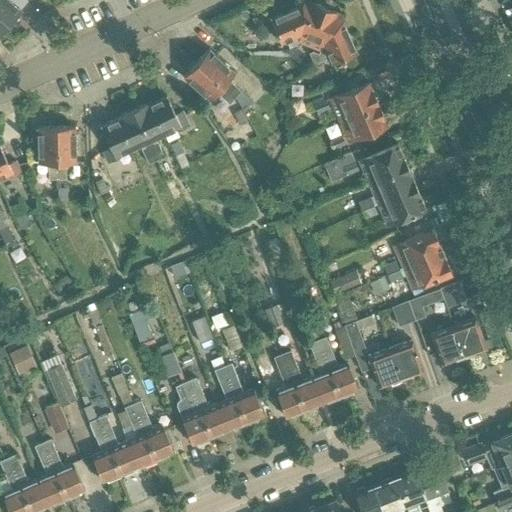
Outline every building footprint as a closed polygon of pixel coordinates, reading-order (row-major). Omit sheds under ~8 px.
[(0,0),(0,15),(9,24),(22,11),(9,0),(0,0)] [(321,51),(333,17),(335,12),(312,2),(310,8),(298,41),(321,51)] [(298,41),(310,8),(303,5),(270,20),(280,43),(286,41),(289,49),(296,46),(298,41)] [(0,34),(9,24),(0,15),(0,34)] [(260,15),(252,19),(256,27),(264,24),(260,15)] [(319,54),(323,62),(330,59),(332,63),(355,53),(342,21),(333,17),(321,51),(319,54)] [(234,97),(243,112),(253,101),(229,80),(235,72),(208,48),(196,62),(234,97)] [(229,104),(234,97),(196,62),(184,76),(211,100),(217,93),(229,104)] [(340,120),(378,104),(378,102),(379,99),(376,91),(373,91),(369,81),(330,98),(340,120)] [(150,103),(164,134),(176,129),(178,132),(190,127),(184,114),(177,117),(167,95),(150,103)] [(318,113),(330,108),(326,100),(315,105),(318,113)] [(164,134),(150,103),(149,101),(133,109),(157,161),(164,157),(157,142),(154,144),(152,140),(164,134)] [(378,104),(340,120),(349,142),(388,125),(378,104)] [(149,164),(157,161),(133,109),(117,116),(118,118),(132,149),(144,144),(145,147),(142,149),(149,164)] [(240,109),(233,113),(240,124),(247,120),(240,109)] [(120,155),(132,149),(118,118),(100,126),(110,148),(103,151),(109,164),(121,158),(120,155)] [(74,125),(56,126),(57,179),(65,178),(65,162),(75,162),(74,125)] [(48,162),(49,179),(57,179),(56,126),(37,127),(38,163),(48,162)] [(333,149),(345,144),(341,135),(329,140),(333,149)] [(188,164),(177,141),(170,145),(181,168),(188,164)] [(369,183),(407,166),(397,143),(359,160),(369,183)] [(0,177),(7,174),(9,178),(21,172),(16,161),(8,165),(0,146),(0,177)] [(331,181),(358,169),(351,152),(324,164),(331,181)] [(378,204),(416,187),(412,177),(414,175),(410,168),(408,167),(407,166),(369,183),(378,204)] [(108,191),(103,179),(95,182),(100,194),(108,191)] [(416,187),(378,204),(387,226),(425,209),(416,187)] [(57,188),(57,201),(66,201),(67,188),(57,188)] [(114,203),(109,193),(102,196),(107,206),(114,203)] [(361,210),(361,211),(374,206),(370,196),(357,202),(361,210)] [(23,201),(8,207),(13,219),(27,213),(23,201)] [(374,206),(361,211),(364,219),(377,214),(374,206)] [(387,274),(402,268),(442,251),(432,228),(393,245),(399,258),(383,265),(387,274)] [(412,289),(451,273),(442,251),(402,268),(387,274),(390,282),(406,276),(412,289)] [(175,277),(186,272),(182,261),(170,265),(175,277)] [(334,293),(360,282),(355,270),(329,281),(334,293)] [(383,276),(370,282),(375,294),(389,288),(383,276)] [(447,306),(466,299),(458,280),(440,287),(440,288),(444,298),(447,306)] [(444,298),(440,288),(429,292),(433,302),(444,298)] [(344,325),(357,319),(347,294),(334,298),(344,325)] [(426,316),(418,297),(408,300),(415,320),(426,316)] [(398,326),(415,320),(408,300),(391,306),(398,326)] [(115,358),(93,303),(86,306),(105,355),(108,354),(110,360),(115,358)] [(272,328),(284,322),(277,304),(264,309),(272,328)] [(141,308),(129,313),(135,330),(147,324),(141,308)] [(203,315),(191,320),(199,342),(212,337),(203,315)] [(374,324),(371,315),(357,320),(357,319),(344,325),(344,326),(343,326),(355,355),(361,371),(372,367),(379,387),(401,379),(390,348),(368,356),(359,330),(374,324)] [(453,325),(464,356),(486,348),(475,317),(453,325)] [(234,325),(221,330),(229,351),(242,346),(234,325)] [(442,364),(464,356),(453,325),(430,333),(442,364)] [(345,358),(355,355),(343,326),(334,330),(345,358)] [(337,388),(340,396),(358,389),(347,362),(337,366),(333,358),(325,336),(318,339),(322,351),(329,369),(337,388)] [(287,365),(282,353),(279,354),(273,338),(266,340),(281,376),(271,379),(286,417),(304,410),(287,365)] [(322,403),(340,396),(337,388),(329,369),(322,351),(318,339),(309,343),(321,373),(311,376),(322,403)] [(390,348),(401,379),(423,370),(412,340),(390,348)] [(26,345),(9,352),(18,374),(36,366),(26,345)] [(311,376),(302,380),(295,362),(290,350),(282,353),(287,365),(304,410),(322,403),(311,376)] [(160,356),(167,376),(180,370),(173,351),(160,356)] [(183,366),(193,362),(190,354),(179,358),(183,366)] [(243,393),(240,385),(236,375),(231,363),(223,366),(246,422),(263,415),(253,389),(243,393)] [(46,370),(61,406),(77,399),(62,364),(46,370)] [(228,429),(246,422),(223,366),(214,369),(219,382),(223,391),(226,400),(218,403),(228,429)] [(201,389),(196,377),(188,380),(210,437),(228,429),(218,403),(209,407),(205,398),(202,389),(201,389)] [(192,444),(210,437),(188,380),(179,384),(175,386),(180,399),(178,400),(177,401),(177,403),(177,405),(177,407),(181,417),(182,417),(192,444)] [(145,411),(140,400),(133,403),(138,414),(156,459),(174,452),(163,425),(153,429),(145,411)] [(44,408),(54,433),(68,427),(58,403),(44,408)] [(116,413),(122,428),(128,440),(138,467),(156,459),(138,414),(133,403),(124,406),(125,410),(116,413)] [(122,428),(113,431),(106,414),(98,417),(102,429),(121,474),(138,467),(128,440),(122,428)] [(103,481),(121,474),(102,429),(98,417),(89,421),(94,432),(102,451),(92,455),(103,481)] [(490,439),(463,450),(469,465),(487,457),(492,468),(495,467),(496,466),(501,464),(511,459),(511,432),(491,442),(490,439)] [(64,467),(61,459),(51,438),(43,441),(48,453),(67,497),(85,489),(73,463),(64,467)] [(49,505),(67,497),(48,453),(43,441),(35,445),(40,456),(47,474),(38,478),(49,505)] [(453,475),(463,471),(455,452),(446,456),(453,475)] [(29,482),(26,474),(16,453),(8,456),(13,468),(31,511),(32,511),(49,505),(38,478),(29,482)] [(0,461),(7,478),(0,480),(0,487),(10,511),(31,511),(13,468),(8,456),(0,459),(0,461)] [(493,493),(497,503),(499,502),(511,495),(511,459),(501,464),(496,466),(495,467),(504,488),(493,493)] [(436,461),(415,469),(426,499),(430,508),(431,511),(442,511),(437,495),(448,491),(436,461)] [(415,469),(393,477),(405,508),(416,503),(419,511),(431,511),(430,508),(426,499),(415,469)] [(393,477),(374,484),(384,511),(395,511),(405,508),(393,477)] [(384,511),(374,484),(354,492),(362,511),(384,511)] [(511,511),(511,495),(499,502),(503,511),(504,511),(511,509),(511,511)] [(340,511),(335,500),(315,508),(316,511),(340,511)]
